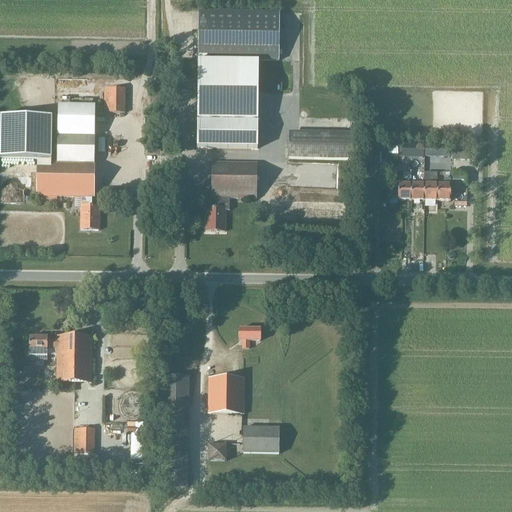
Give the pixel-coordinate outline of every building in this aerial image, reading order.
[(198,12),(198,60),(279,61),(279,13),(198,12)] [(198,61),(197,123),(257,124),(258,62),(198,61)] [(121,89),(104,89),(104,114),(125,114),(125,89),(121,89)] [(91,198),(94,198),(94,167),(95,167),(95,106),(57,106),(57,162),(51,162),(38,162),(37,197),(83,197),(83,207),(81,207),(81,231),(99,231),(99,208),(91,207),(91,198)] [(52,118),(1,117),(1,159),(38,160),(38,162),(51,162),(52,118)] [(257,124),(197,123),(197,148),(257,148),(257,124)] [(289,139),(289,159),(353,159),(353,139),(289,139)] [(386,164),(386,147),(380,147),(380,144),(374,144),(374,164),(386,164)] [(423,146),(403,146),(403,158),(423,159),(423,146)] [(449,147),(425,146),(425,157),(449,158),(449,147)] [(401,147),(392,148),(392,155),(402,155),(401,147)] [(451,148),(451,160),(473,161),(473,148),(451,148)] [(256,200),(257,164),(212,164),(212,199),(215,199),(215,209),(207,209),(206,232),(225,233),(225,209),(224,209),(224,199),(256,200)] [(437,185),(437,201),(450,201),(450,185),(450,179),(443,179),(443,185),(437,185)] [(437,201),(437,185),(437,180),(432,180),(432,185),(424,185),(424,201),(437,201)] [(411,201),(411,185),(398,185),(398,192),(389,192),(389,201),(398,201),(411,201)] [(424,201),(424,185),(411,185),(411,201),(424,201)] [(260,341),(260,330),(238,330),(238,341),(242,341),(242,350),(249,350),(249,341),(260,341)] [(91,384),(92,338),(57,337),(57,338),(47,338),(29,338),(29,350),(26,350),(26,358),(28,360),(35,360),(39,357),(47,357),(47,355),(57,355),(57,384),(91,384)] [(188,464),(189,378),(163,378),(161,487),(187,487),(188,464)] [(244,416),(244,380),(209,379),(208,415),(244,416)] [(279,455),(279,429),(243,428),(243,454),(279,455)] [(95,455),(95,430),(74,430),(74,454),(80,454),(80,460),(93,461),(93,455),(95,455)] [(226,462),(226,446),(207,445),(207,462),(226,462)]
